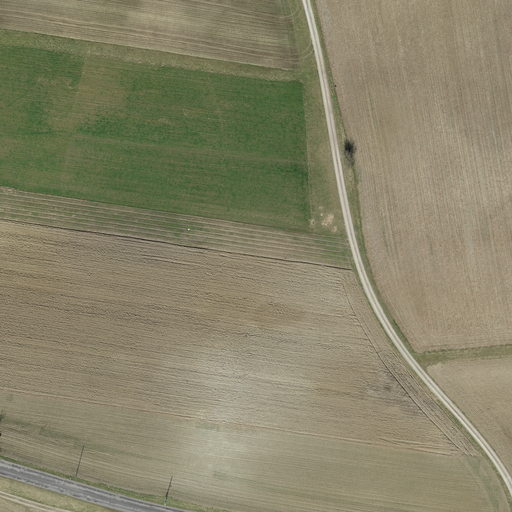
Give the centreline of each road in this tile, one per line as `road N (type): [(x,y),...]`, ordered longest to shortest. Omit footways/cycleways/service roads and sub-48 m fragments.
road 1 (track): [(511,487),(364,285),(306,0)]
road 2 (tertiary): [(158,511),(0,466)]
